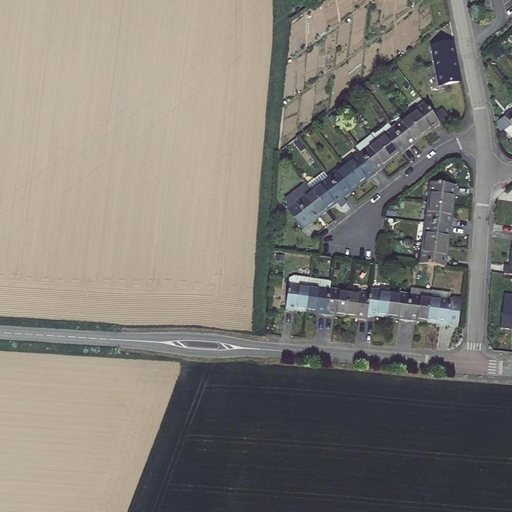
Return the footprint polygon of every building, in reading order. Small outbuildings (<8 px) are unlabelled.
[(459,84),(451,45),(430,49),(437,88),(459,84)] [(407,118),(422,139),(439,125),(423,105),(407,118)] [(511,110),(495,123),(498,137),(504,133),(511,127),(511,110)] [(407,152),(422,139),(407,118),(391,131),(407,152)] [(370,137),(375,143),(391,131),(386,124),(370,137)] [(375,143),(391,164),(407,152),(391,131),(375,143)] [(354,150),(359,156),(375,143),(370,137),(354,150)] [(375,177),(391,164),(375,143),(359,156),(375,177)] [(375,177),(359,156),(343,169),(359,190),(375,177)] [(359,190),(343,169),(327,182),(343,202),(359,190)] [(312,194),(327,182),(323,176),(307,189),(312,194)] [(343,202),(327,182),(312,194),(328,215),(338,207),(341,212),(347,207),(343,202)] [(429,183),(426,204),(452,207),(455,187),(429,183)] [(283,208),(288,213),(312,194),(307,189),(283,208)] [(328,215),(312,194),(288,213),(304,233),(328,215)] [(426,204),(423,224),(449,227),(452,207),(426,204)] [(449,227),(423,224),(420,244),(446,247),(449,227)] [(446,247),(420,244),(417,264),(444,268),(446,247)] [(304,318),(308,290),(309,280),(291,278),(286,281),(282,315),(304,318)] [(309,280),(308,290),(304,318),(324,320),(328,292),(329,282),(309,280)] [(410,288),(409,295),(406,323),(426,325),(430,290),(410,288)] [(369,290),(368,296),(365,318),(386,321),(389,292),(369,290)] [(450,292),(430,290),(426,325),(459,328),(460,301),(449,299),(450,292)] [(348,294),(328,292),(324,320),(345,322),(348,294)] [(409,295),(389,292),(386,321),(406,323),(409,295)] [(365,318),(368,296),(348,294),(345,322),(365,324),(365,318)] [(511,331),(511,295),(503,295),(499,331),(511,331)]
